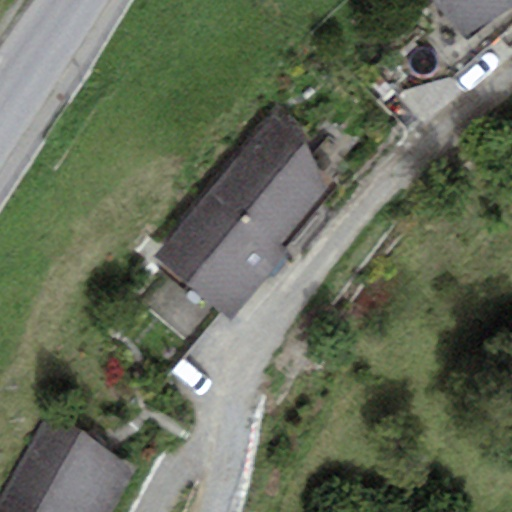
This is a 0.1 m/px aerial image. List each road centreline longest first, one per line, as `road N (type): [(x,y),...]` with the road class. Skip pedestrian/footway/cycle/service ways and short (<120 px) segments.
road 1 (residential): [(511,73),(381,186),(230,374),(210,429),(197,511)]
road 2 (secondary): [(81,0),(0,123)]
